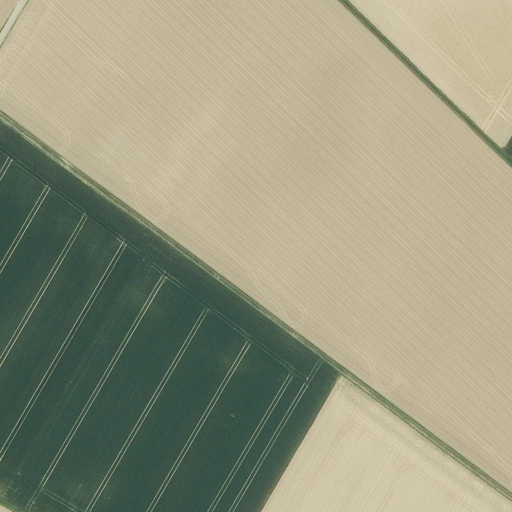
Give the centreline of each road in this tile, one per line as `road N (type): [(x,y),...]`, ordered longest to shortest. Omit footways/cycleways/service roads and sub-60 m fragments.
road 1 (track): [(0,117),(511,499)]
road 2 (track): [(511,166),(337,0)]
